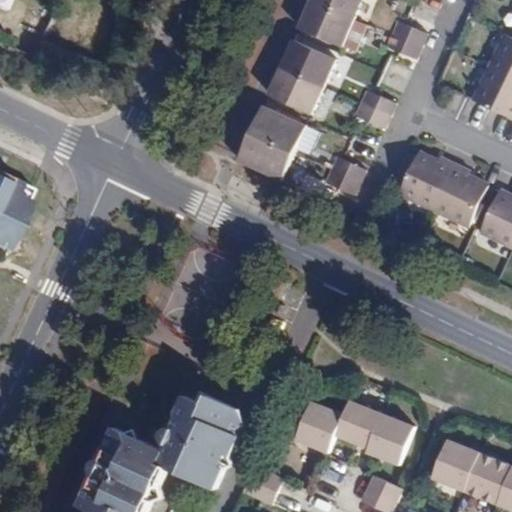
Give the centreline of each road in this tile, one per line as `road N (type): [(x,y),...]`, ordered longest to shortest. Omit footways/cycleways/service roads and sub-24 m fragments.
road 1 (unclassified): [(116,164),(511,352)]
road 2 (residential): [(116,164),(0,417)]
road 3 (residential): [(192,0),(116,164)]
road 4 (unclassified): [(0,109),(116,164)]
road 5 (residential): [(459,0),(410,112)]
